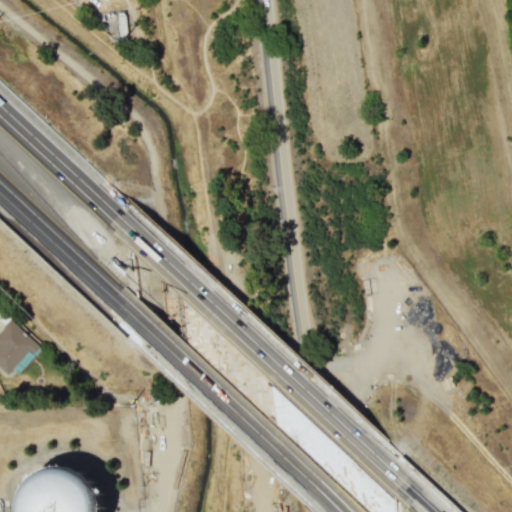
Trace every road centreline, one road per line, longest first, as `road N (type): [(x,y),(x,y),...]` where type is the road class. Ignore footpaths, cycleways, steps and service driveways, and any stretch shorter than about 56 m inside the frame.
road 1 (primary): [(318,511),(261,0)]
road 2 (motorway): [(410,485),(111,208)]
road 3 (motorway): [(118,301),(347,511)]
road 4 (motorway): [(0,190),(118,301)]
road 5 (motorway): [(111,208),(0,105)]
